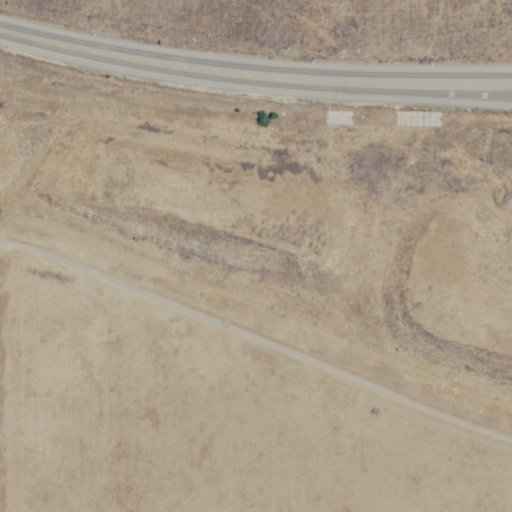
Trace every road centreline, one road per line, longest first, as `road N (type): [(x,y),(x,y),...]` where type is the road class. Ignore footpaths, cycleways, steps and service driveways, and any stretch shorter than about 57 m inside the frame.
road 1 (track): [(511,432),(0,242)]
road 2 (trunk): [(0,30),(138,62),(257,77),(511,87)]
